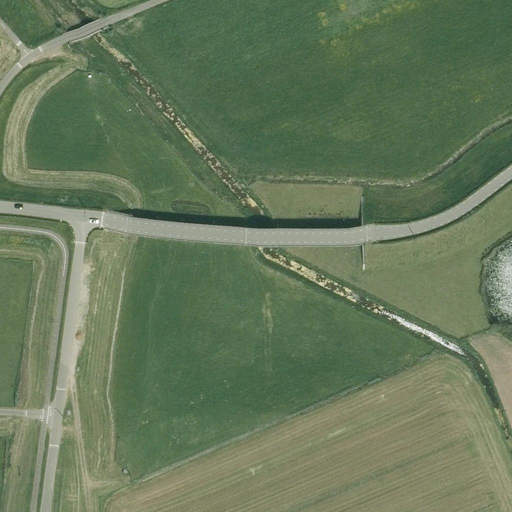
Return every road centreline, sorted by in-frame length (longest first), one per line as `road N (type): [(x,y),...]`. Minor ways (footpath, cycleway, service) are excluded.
road 1 (tertiary): [(83,216),(251,233),(400,231),(457,213),(511,173)]
road 2 (tertiary): [(58,415),(83,216)]
road 3 (unclassified): [(0,93),(43,48),(159,0)]
